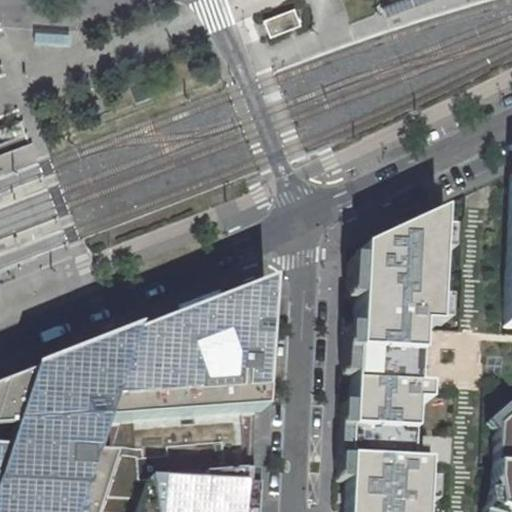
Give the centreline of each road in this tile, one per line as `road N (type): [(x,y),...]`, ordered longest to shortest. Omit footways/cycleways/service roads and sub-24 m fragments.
road 1 (residential): [(0,347),(299,221)]
road 2 (residential): [(290,511),(299,221)]
road 3 (residential): [(299,221),(511,123)]
